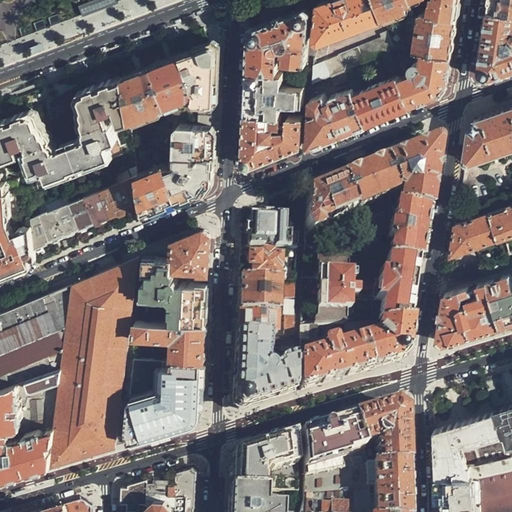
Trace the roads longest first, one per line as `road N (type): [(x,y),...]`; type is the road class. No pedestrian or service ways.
road 1 (residential): [(458,103),(419,378)]
road 2 (secondary): [(226,198),(458,103)]
road 3 (secondary): [(0,292),(226,198)]
road 4 (residential): [(217,437),(226,198)]
road 5 (secondary): [(220,0),(0,78)]
road 6 (tertiary): [(419,378),(217,437)]
road 7 (residential): [(226,198),(231,0)]
road 8 (residential): [(419,378),(424,511)]
